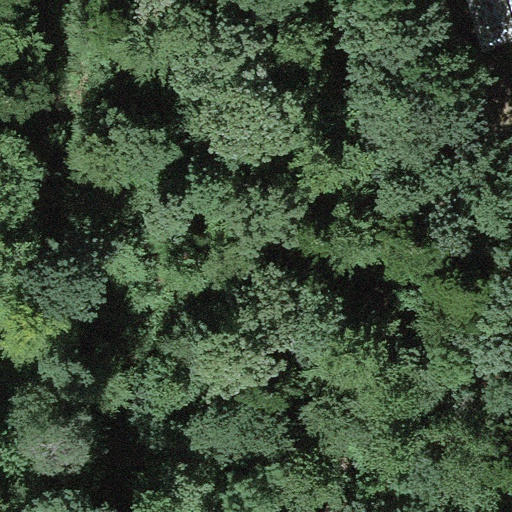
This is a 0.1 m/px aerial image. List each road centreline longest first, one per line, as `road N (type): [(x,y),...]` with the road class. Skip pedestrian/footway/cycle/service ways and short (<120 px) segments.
road 1 (track): [(293,0),(356,204),(365,401),(342,511)]
road 2 (track): [(413,0),(511,213)]
